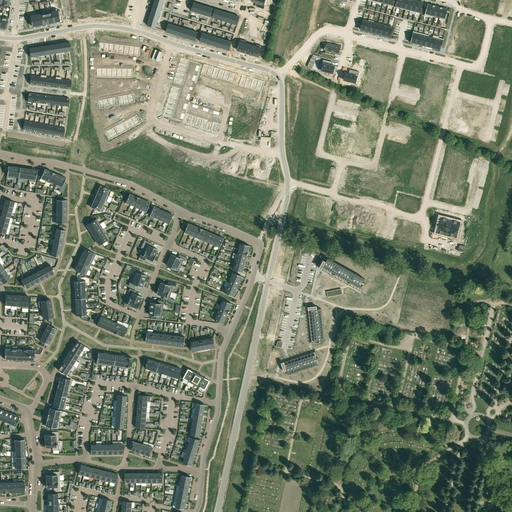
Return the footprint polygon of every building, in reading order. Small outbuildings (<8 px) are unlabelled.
[(251,0),(252,1),(256,3),(258,3),(257,7),(264,9),(265,5),(264,5),(265,0),(251,0)] [(475,0),(469,0),(467,8),(473,10),(476,0),(475,0)] [(427,4),(424,16),(425,16),(430,17),(430,16),(433,5),(428,4),(427,4)] [(491,4),(489,14),(495,15),(497,5),(491,4)] [(440,17),(439,20),(444,21),(445,21),(448,9),(447,9),(442,8),(440,17)] [(57,9),(51,10),(51,12),(52,12),(54,22),(59,21),(58,16),(60,15),(60,11),(57,11),(57,9)] [(325,10),(323,20),(329,22),(329,20),(331,12),(325,10)] [(331,12),(329,20),(335,21),(338,12),(331,10),(331,12)] [(338,12),(335,21),(341,23),(343,13),(338,12)] [(343,13),(341,23),(347,25),(349,15),(343,13)] [(1,17),(0,27),(6,28),(6,22),(8,22),(9,18),(1,17)] [(497,24),(495,30),(505,33),(507,27),(497,24)] [(495,30),(494,36),(503,39),(505,33),(495,30)] [(413,31),(410,42),(411,43),(411,42),(416,44),(418,33),(414,31),(413,31)] [(433,38),(430,47),(435,49),(438,38),(439,37),(433,35),(433,38)] [(494,36),(492,42),(502,45),(503,39),(494,36)] [(438,38),(435,49),(440,50),(441,50),(443,39),(438,38)] [(240,42),(237,50),(243,52),(245,43),(240,42)] [(492,42),(491,48),(500,51),(502,45),(492,42)] [(327,43),(325,47),(327,49),(326,50),(325,53),(334,56),(335,53),(339,54),(341,46),(327,43)] [(256,47),(253,55),(258,57),(261,48),(256,47)] [(360,55),(359,59),(365,61),(367,50),(361,48),(360,55)] [(367,50),(365,61),(370,62),(371,62),(372,58),(373,51),(367,50)] [(488,53),(486,59),(497,62),(499,56),(488,53)] [(380,61),(379,64),(380,65),(385,66),(388,55),(382,54),(380,61)] [(388,55),(385,66),(391,67),(391,68),(392,64),(394,57),(388,55)] [(311,68),(316,58),(312,56),(307,66),(311,68)] [(406,59),(403,69),(409,70),(412,61),(406,59)] [(486,59),(485,65),(496,68),(497,62),(486,59)] [(323,64),(321,71),(333,74),(335,66),(331,65),(332,62),(323,60),(322,64),(323,64)] [(422,63),(419,73),(425,75),(428,65),(422,63)] [(204,64),(201,74),(207,76),(207,74),(210,66),(204,64)] [(212,76),(212,77),(217,79),(218,78),(217,77),(220,69),(215,67),(212,76)] [(345,73),(344,80),(355,83),(357,76),(358,77),(359,72),(350,69),(349,74),(345,73)] [(231,72),(228,81),(234,82),(236,74),(231,72)] [(464,72),(462,82),(468,84),(470,74),(464,72)] [(470,74),(468,84),(473,85),(476,75),(470,74)] [(242,75),(239,84),(245,85),(248,77),(242,75)] [(476,75),(473,85),(479,87),(481,77),(476,75)] [(248,77),(245,85),(250,87),(253,78),(248,77)] [(253,78),(250,87),(256,89),(259,80),(253,78)] [(487,78),(484,88),(491,90),(493,80),(487,78)] [(259,80),(256,89),(262,91),(264,82),(259,80)] [(379,80),(377,86),(388,89),(390,83),(382,81),(379,80)] [(376,91),(375,92),(379,93),(386,95),(388,89),(377,86),(376,91)] [(247,105),(245,112),(257,115),(259,109),(247,105)] [(245,112),(244,117),(256,121),(257,115),(245,112)] [(187,114),(184,124),(189,125),(192,115),(187,114)] [(136,115),(132,118),(136,125),(140,123),(136,115)] [(192,115),(189,125),(195,127),(198,117),(192,115)] [(198,117),(195,127),(200,129),(203,119),(198,117)] [(132,118),(127,120),(131,128),(136,125),(132,118)] [(203,119),(200,129),(205,130),(208,122),(208,120),(203,119)] [(127,120),(123,122),(127,130),(131,128),(127,120)] [(123,122),(118,125),(123,132),(127,130),(123,122)] [(213,123),(210,132),(216,134),(219,124),(213,122),(213,123)] [(118,125),(114,127),(118,135),(123,132),(118,125)] [(241,125),(240,131),(251,134),(253,128),(241,125)] [(114,127),(109,130),(114,137),(118,135),(114,127)] [(109,130),(105,132),(109,140),(114,137),(109,130)] [(240,131),(238,137),(249,140),(251,134),(240,131)] [(137,137),(129,148),(130,148),(131,146),(136,149),(142,140),(137,137)] [(142,140),(136,149),(140,152),(146,143),(142,140)] [(146,143),(140,152),(145,155),(150,146),(146,143)] [(150,146),(145,155),(149,158),(148,160),(155,149),(150,146)] [(448,147),(447,153),(457,156),(458,150),(448,147)] [(157,151),(153,162),(155,163),(160,164),(164,153),(157,151)] [(164,153),(160,164),(166,167),(170,155),(164,153)] [(170,155),(166,167),(173,169),(176,157),(170,155)] [(176,157),(173,169),(177,170),(179,171),(183,159),(176,157)] [(185,162),(182,174),(184,174),(189,176),(191,164),(185,162)] [(191,164),(189,176),(195,177),(198,165),(191,164)] [(198,165),(195,177),(202,179),(204,167),(198,165)] [(204,167),(202,179),(206,180),(208,181),(211,169),(204,167)] [(44,169),(40,178),(46,181),(50,171),(44,169)] [(443,169),(441,175),(451,177),(453,172),(443,169)] [(50,171),(46,181),(51,183),(55,174),(50,171)] [(55,174),(51,183),(56,185),(60,176),(55,174)] [(56,185),(55,187),(61,189),(62,187),(64,183),(66,178),(60,176),(56,185)] [(100,186),(98,191),(107,195),(109,190),(100,186)] [(98,191),(95,197),(104,200),(107,195),(98,191)] [(129,193),(125,202),(131,205),(134,196),(129,193)] [(134,196),(131,205),(136,207),(139,198),(134,196)] [(95,197),(93,202),(102,206),(104,200),(95,197)] [(139,198),(136,207),(141,209),(144,200),(139,198)] [(144,200),(141,209),(146,211),(150,202),(144,200)] [(93,202),(91,207),(100,211),(102,206),(93,202)] [(153,206),(149,215),(155,217),(158,208),(153,206)] [(158,208),(155,217),(160,219),(163,210),(158,208)] [(163,210),(160,219),(165,222),(168,213),(163,210)] [(168,213),(165,222),(170,224),(171,220),(174,215),(168,213)] [(440,216),(438,224),(444,226),(446,218),(440,216)] [(0,220),(0,226),(7,228),(8,223),(0,220)] [(95,220),(86,225),(90,230),(98,225),(95,220)] [(454,220),(452,228),(459,230),(461,222),(454,220)] [(189,223),(185,232),(190,234),(194,225),(189,223)] [(438,224),(436,232),(442,234),(444,226),(438,224)] [(98,225),(90,230),(93,235),(101,230),(98,225)] [(194,225),(190,234),(195,236),(199,227),(194,225)] [(199,227),(195,236),(200,238),(204,229),(199,227)] [(452,228),(450,236),(456,238),(459,230),(452,228)] [(204,229),(200,238),(205,241),(209,232),(204,229)] [(101,230),(93,235),(96,240),(104,235),(101,230)] [(209,232),(205,241),(210,243),(214,234),(209,232)] [(214,234),(210,243),(215,245),(219,236),(214,234)] [(104,235),(96,240),(99,245),(100,244),(107,240),(104,235)] [(219,236),(215,245),(220,247),(224,238),(219,236)] [(147,245),(145,250),(155,255),(158,250),(151,246),(152,244),(147,241),(146,244),(147,245)] [(240,243),(239,249),(248,251),(250,246),(245,244),(240,243)] [(85,249),(82,254),(91,259),(94,253),(85,249)] [(143,249),(139,258),(144,261),(145,258),(152,261),(155,255),(145,250),(143,249)] [(82,254),(80,260),(89,264),(91,259),(82,254)] [(172,254),(169,260),(181,265),(184,260),(186,261),(187,258),(180,254),(179,257),(172,254)] [(323,260),(320,265),(362,289),(365,284),(363,282),(365,279),(328,258),(326,261),(323,260)] [(80,260),(77,265),(87,269),(89,264),(80,260)] [(169,260),(167,266),(173,268),(172,271),(177,274),(181,265),(169,260)] [(234,264),(233,270),(242,272),(244,267),(234,264)] [(50,265),(45,268),(49,276),(50,276),(50,275),(54,273),(52,269),(50,265)] [(77,265),(75,270),(78,272),(84,274),(87,269),(77,265)] [(45,268),(40,270),(45,278),(49,276),(45,268)] [(131,277),(144,281),(146,276),(139,273),(140,270),(134,268),(133,271),(135,272),(133,277),(131,277)] [(40,270),(36,273),(40,281),(45,278),(40,270)] [(233,272),(231,277),(240,281),(242,276),(233,272)] [(36,273),(31,275),(35,283),(40,281),(36,273)] [(7,274),(0,279),(3,284),(11,279),(7,274)] [(31,275),(26,278),(30,286),(31,286),(35,283),(31,275)] [(130,282),(128,286),(134,288),(135,285),(142,287),(144,281),(131,277),(130,282)] [(231,277),(229,282),(238,286),(240,281),(231,277)] [(26,278),(21,281),(23,284),(26,289),(26,288),(30,286),(26,278)] [(161,282),(159,288),(172,292),(173,286),(176,287),(177,284),(169,281),(168,284),(161,282)] [(229,282),(226,287),(235,291),(238,286),(229,282)] [(226,287),(224,293),(233,296),(235,291),(226,287)] [(129,292),(127,297),(139,303),(142,297),(135,294),(136,291),(129,288),(128,291),(129,292)] [(159,288),(157,295),(164,297),(163,299),(169,301),(172,292),(159,288)] [(342,294),(341,289),(327,292),(328,297),(342,294)] [(125,303),(123,306),(129,308),(130,305),(137,308),(139,303),(127,297),(127,298),(128,298),(126,303),(125,303)] [(151,303),(150,308),(163,310),(164,304),(164,301),(156,300),(156,303),(151,303)] [(223,300),(221,305),(230,309),(232,304),(223,300)] [(221,305),(219,310),(228,314),(230,309),(221,305)] [(317,306),(311,307),(315,344),(321,344),(320,341),(324,340),(321,309),(317,309),(317,306)] [(150,308),(149,315),(156,316),(156,319),(162,320),(163,310),(150,308)] [(219,310),(217,315),(225,319),(228,314),(219,310)] [(99,315),(95,325),(101,327),(105,318),(99,315)] [(217,315),(214,320),(223,324),(225,319),(217,315)] [(105,318),(101,327),(106,329),(110,320),(105,318)] [(110,320),(106,329),(112,332),(116,323),(110,320)] [(116,323),(112,332),(117,334),(121,325),(116,323)] [(47,324),(44,330),(53,334),(56,329),(52,327),(47,324)] [(121,325),(117,334),(123,337),(127,327),(121,325)] [(44,330),(42,335),(51,339),(53,334),(44,330)] [(42,335),(39,340),(46,343),(48,344),(51,339),(42,335)] [(76,340),(73,346),(81,351),(85,346),(76,340)] [(73,346),(70,351),(79,356),(78,355),(81,351),(73,346)] [(70,351),(67,355),(76,361),(79,356),(70,351)] [(318,354),(282,366),(284,371),(287,371),(288,374),(318,364),(317,360),(320,359),(318,354)] [(67,355),(64,360),(73,366),(76,361),(67,355)] [(148,359),(145,369),(151,370),(154,361),(148,359)] [(64,360),(61,364),(70,370),(73,366),(64,360)] [(151,370),(150,372),(156,374),(156,372),(159,362),(154,361),(151,370)] [(159,362),(156,372),(162,374),(165,364),(159,362)] [(61,364),(58,370),(62,372),(67,376),(70,370),(61,364)] [(165,364),(162,374),(167,375),(167,376),(168,375),(171,366),(165,364)] [(168,375),(167,376),(173,378),(176,367),(171,366),(168,375)] [(176,367),(173,378),(178,379),(182,369),(176,367)] [(187,371),(184,377),(189,380),(194,371),(188,368),(187,371)] [(194,371),(189,380),(194,383),(199,374),(194,371)] [(199,374),(194,383),(200,386),(204,377),(199,374)] [(59,379),(58,383),(68,386),(68,385),(71,385),(72,380),(60,377),(59,379)] [(204,377),(200,386),(205,389),(210,380),(204,377)] [(57,389),(55,395),(65,397),(67,391),(57,389)] [(55,395),(54,401),(66,404),(65,403),(67,397),(65,397),(55,395)] [(54,401),(53,407),(64,410),(66,404),(54,401)] [(50,408),(49,414),(58,417),(60,411),(50,408)] [(3,410),(0,417),(0,419),(5,421),(8,412),(3,410)] [(8,412),(5,421),(10,423),(14,415),(8,412)] [(49,414),(47,420),(57,422),(58,417),(49,414)] [(10,423),(9,425),(15,427),(16,426),(17,422),(19,417),(14,415),(10,423)] [(47,420),(46,426),(55,429),(57,422),(47,420)] [(45,441),(44,441),(58,441),(58,435),(58,432),(52,432),(52,435),(44,435),(45,441)] [(191,437),(189,442),(198,445),(200,440),(191,437)] [(58,441),(44,441),(45,447),(52,447),(52,450),(59,450),(58,447),(58,441)] [(132,442),(129,450),(135,451),(138,443),(132,441),(132,442)] [(148,446),(145,454),(151,456),(153,448),(148,446)] [(185,458),(183,463),(187,464),(191,466),(193,460),(185,458)] [(46,481),(60,481),(59,475),(59,471),(53,472),(53,475),(46,475),(46,481)] [(60,481),(46,481),(46,487),(54,487),(54,490),(60,490),(60,487),(60,481)]
